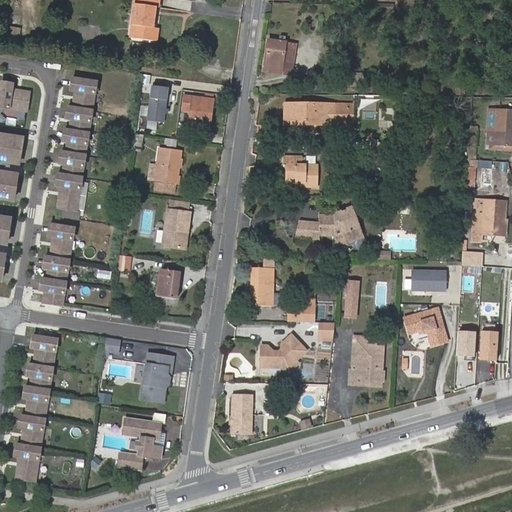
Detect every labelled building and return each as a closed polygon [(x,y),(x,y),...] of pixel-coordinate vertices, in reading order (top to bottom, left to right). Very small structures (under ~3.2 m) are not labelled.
[(161,25),(157,24),(160,4),(163,5),(163,0),(140,0),(137,21),(143,22),(141,36),(158,38),(161,25)] [(143,22),(137,21),(135,35),(141,36),(143,22)] [(19,29),(2,27),(1,40),(18,42),(19,29)] [(279,41),(268,40),(264,71),(292,75),(297,43),(284,42),(285,37),(280,36),(279,41)] [(148,73),(146,87),(153,88),(154,81),(161,82),(162,75),(148,73)] [(353,74),(333,74),(333,84),(353,84),(353,74)] [(77,210),(97,81),(78,79),(76,90),(74,107),(72,118),(70,129),(69,141),(67,152),(65,163),(64,174),(62,185),(59,207),(77,210)] [(0,105),(27,110),(30,91),(13,88),(1,87),(0,86),(0,105)] [(190,109),(188,124),(209,126),(212,98),(184,94),(183,108),(190,109)] [(287,104),(286,123),(334,124),(334,119),(352,120),(352,105),(287,104)] [(488,129),(487,144),(511,144),(511,108),(497,107),(496,129),(488,129)] [(496,129),(497,107),(489,107),(488,129),(496,129)] [(0,133),(0,160),(7,161),(11,135),(0,133)] [(145,143),(146,134),(142,134),(139,133),(138,142),(145,143)] [(11,135),(7,161),(19,163),(23,137),(11,135)] [(155,178),(176,181),(180,150),(159,147),(155,178)] [(378,149),(376,159),(389,159),(389,148),(378,148),(378,149)] [(318,187),(319,164),(303,164),(303,156),(284,156),(284,165),(287,165),(287,183),(296,183),(296,188),(318,187)] [(5,172),(1,198),(13,200),(17,174),(5,172)] [(176,181),(155,178),(154,188),(175,191),(176,181)] [(503,220),(506,220),(507,201),(486,200),(484,217),(476,217),(475,234),(502,236),(503,220)] [(197,211),(173,207),(168,245),(192,248),(197,211)] [(365,237),(354,208),(351,208),(334,215),(335,218),(329,219),(326,220),(319,221),(318,224),(306,224),(305,234),(297,233),(296,239),(320,241),(320,236),(322,237),(321,229),(335,229),(335,237),(336,249),(342,250),(350,248),(349,244),(365,237)] [(0,215),(0,242),(7,244),(11,218),(0,215)] [(305,234),(306,224),(299,223),(297,233),(305,234)] [(63,304),(75,227),(56,224),(54,236),(51,256),(49,268),(48,279),(46,290),(44,302),(63,304)] [(374,252),(374,261),(389,261),(390,252),(374,252)] [(483,253),(462,252),(461,265),(482,266),(483,253)] [(133,258),(121,256),(119,270),(131,271),(133,258)] [(262,267),(274,267),(273,259),(262,260),(262,267)] [(185,269),(165,266),(161,294),(181,297),(185,269)] [(252,269),(252,289),(254,289),(254,294),(252,294),(251,307),(273,307),(274,270),(252,269)] [(447,270),(411,269),(411,291),(446,292),(447,270)] [(358,319),(360,280),(347,279),(345,318),(358,319)] [(490,303),(491,288),(480,288),(479,303),(490,303)] [(290,307),(290,323),(314,323),(315,291),(302,291),(302,307),(290,307)] [(422,306),(424,313),(438,309),(436,302),(422,306)] [(449,342),(438,309),(424,313),(405,319),(409,334),(419,331),(424,330),(425,334),(429,333),(433,347),(449,342)] [(335,324),(320,323),(319,340),(333,340),(335,324)] [(475,357),(476,331),(457,330),(456,356),(475,357)] [(499,331),(482,330),(480,360),(497,361),(499,331)] [(17,477),(36,480),(57,339),(39,336),(37,347),(35,364),(33,376),(31,386),(29,398),(27,415),(25,427),(22,444),(21,456),(17,477)] [(123,338),(109,336),(107,349),(121,351),(123,338)] [(385,339),(369,338),(369,345),(361,345),(360,370),(353,369),(351,369),(350,385),(359,386),(359,381),(371,382),(371,386),(382,387),(385,339)] [(369,345),(369,338),(354,338),(353,369),(360,370),(361,345),(369,345)] [(280,366),(283,369),(289,375),(301,365),(297,361),(307,352),(296,339),(289,339),(282,345),(282,350),(278,354),(272,352),(269,347),(262,347),(261,368),(271,369),(275,365),(280,366)] [(175,354),(154,352),(153,362),(148,361),(144,398),(166,401),(169,380),(172,378),(173,374),(170,371),(171,364),(174,365),(175,354)] [(254,394),(234,394),(233,434),(254,434),(254,394)] [(165,421),(128,416),(126,432),(143,435),(141,453),(123,451),(121,465),(145,468),(146,454),(164,456),(165,445),(155,444),(156,436),(162,437),(163,432),(165,421)] [(311,422),(301,425),(303,431),(312,428),(311,422)] [(156,436),(155,444),(165,445),(167,433),(163,432),(162,437),(156,436)]
